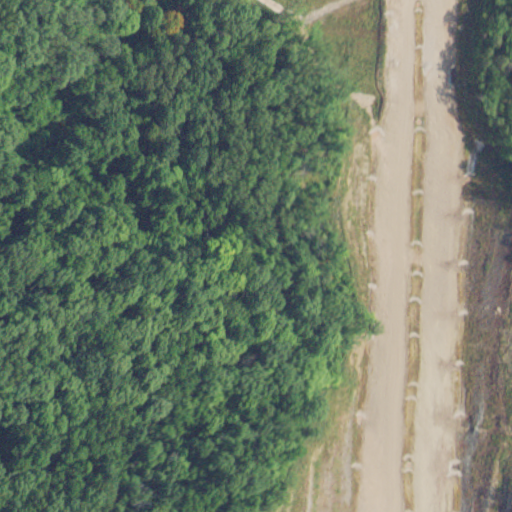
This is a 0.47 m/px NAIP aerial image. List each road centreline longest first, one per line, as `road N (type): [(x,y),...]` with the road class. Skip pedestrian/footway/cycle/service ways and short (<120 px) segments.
road 1 (trunk): [(399,0),(381,511)]
road 2 (trunk): [(428,511),(436,0)]
